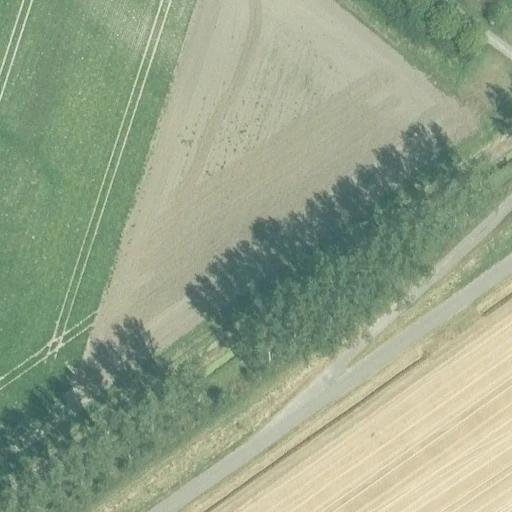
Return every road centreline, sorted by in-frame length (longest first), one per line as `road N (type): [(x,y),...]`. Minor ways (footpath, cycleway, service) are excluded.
road 1 (unclassified): [(312,393),(356,327),(511,196)]
road 2 (unclassified): [(511,252),(312,393)]
road 3 (unclassified): [(312,393),(149,511)]
